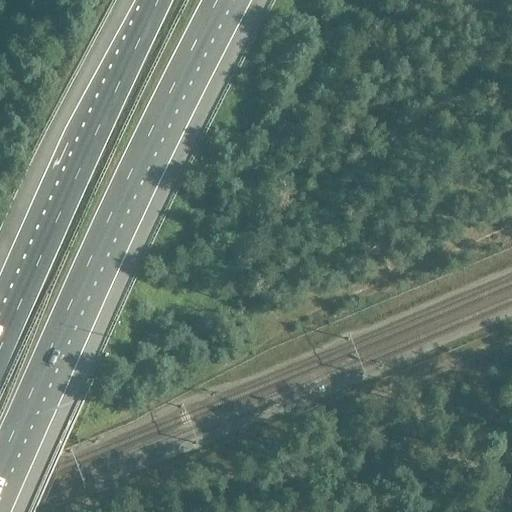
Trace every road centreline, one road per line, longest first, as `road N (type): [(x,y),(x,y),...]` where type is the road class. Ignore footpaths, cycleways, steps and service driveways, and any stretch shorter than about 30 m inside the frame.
road 1 (motorway): [(0,466),(101,227),(218,0)]
road 2 (track): [(58,511),(511,340)]
road 3 (motorway): [(158,0),(0,350)]
road 4 (track): [(511,222),(328,306)]
